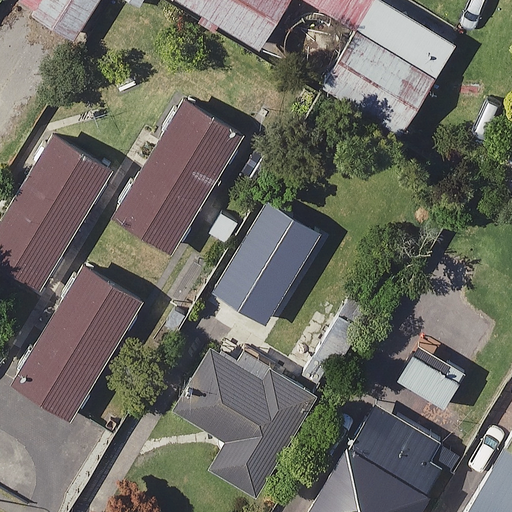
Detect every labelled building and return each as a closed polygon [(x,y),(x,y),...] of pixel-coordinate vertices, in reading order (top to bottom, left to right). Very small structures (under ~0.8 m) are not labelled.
[(262,0),(0,0),(0,50),(28,68),(69,0),(103,0),(219,70),(262,0)] [(249,129),(198,98),(128,214),(179,245),(249,129)] [(511,132),(486,174),(511,190),(511,132)] [(117,163),(68,134),(0,250),(0,251),(49,280),(117,163)] [(259,272),(227,257),(208,297),(240,312),(259,272)] [(149,294),(98,263),(28,381),(79,411),(149,294)] [(382,311),(349,294),(320,351),(352,368),(382,311)] [(275,374),(223,346),(189,407),(236,433),(219,464),(268,491),(323,391),(279,367),(275,374)] [(472,377),(424,348),(408,375),(455,404),(472,377)] [(431,511),(467,452),(385,403),(320,511),(431,511)] [(511,511),(511,453),(509,452),(472,511),(511,511)]
